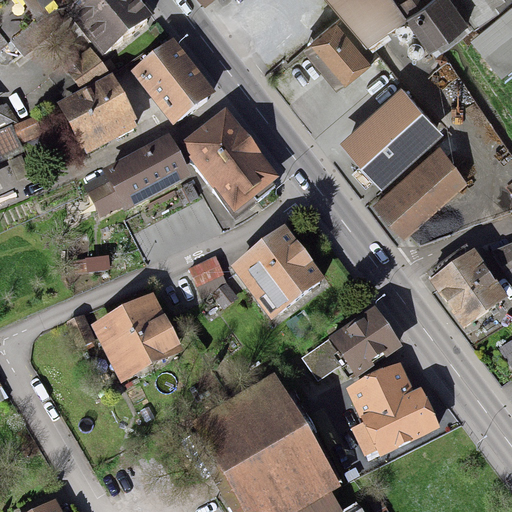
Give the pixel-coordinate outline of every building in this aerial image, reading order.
[(0,0),(0,47),(11,63),(71,17),(92,0),(0,0)] [(145,23),(126,0),(92,0),(71,17),(103,57),(145,23)] [(511,0),(331,0),(345,15),(369,45),(401,24),(430,64),(508,0),(511,0)] [(369,45),(345,15),(310,43),(338,78),(373,50),(369,45)] [(175,54),(143,77),(174,122),(207,99),(175,54)] [(75,56),(49,74),(68,102),(106,76),(94,58),(82,66),(75,56)] [(114,88),(65,111),(84,151),(133,128),(114,88)] [(403,90),(348,139),(381,176),(436,128),(403,90)] [(0,131),(17,123),(5,107),(0,111),(0,131)] [(274,186),(226,126),(189,156),(237,216),(274,186)] [(11,130),(0,134),(0,157),(0,158),(20,150),(11,130)] [(468,178),(440,147),(378,203),(406,234),(468,178)] [(183,176),(170,151),(94,189),(107,214),(183,176)] [(193,186),(179,193),(186,206),(200,199),(193,186)] [(287,239),(238,273),(271,318),(319,284),(287,239)] [(511,252),(492,260),(511,289),(511,252)] [(428,285),(462,336),(506,306),(473,256),(428,285)] [(191,270),(198,288),(223,277),(216,260),(191,270)] [(147,307),(98,332),(123,382),(173,356),(147,307)] [(69,326),(78,346),(91,340),(83,320),(69,326)] [(374,320),(332,348),(352,378),(395,350),(374,320)] [(511,343),(500,351),(511,369),(511,343)] [(401,371),(354,392),(382,453),(429,431),(401,371)] [(190,433),(238,511),(302,511),(337,491),(271,384),(190,433)]
